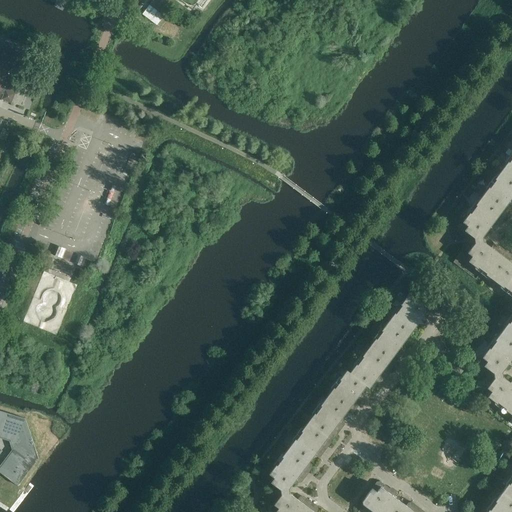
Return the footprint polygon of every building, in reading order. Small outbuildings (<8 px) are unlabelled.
[(165,16),(148,4),(141,13),(158,25),(165,16)] [(11,103),(29,58),(2,47),(0,52),(0,92),(1,91),(5,93),(2,99),(11,103)] [(0,137),(6,140),(8,133),(2,131),(0,136),(0,137)] [(511,158),(509,163),(508,162),(501,170),(511,178),(511,158)] [(511,178),(501,170),(495,179),(496,180),(490,188),(489,188),(483,196),(502,210),(508,203),(511,205),(511,203),(511,178)] [(509,262),(511,258),(511,255),(500,246),(498,248),(494,245),(491,248),(483,242),(483,240),(482,237),(488,229),(491,231),(495,226),(497,228),(506,216),(505,213),(502,210),(483,196),(476,205),(477,205),(470,214),(469,213),(463,222),(468,226),(464,230),(474,238),(475,242),(475,243),(468,253),(472,256),(468,261),(477,268),(478,267),(482,270),(487,273),(486,274),(495,281),(509,262)] [(511,263),(509,262),(495,281),(503,287),(504,286),(511,292),(511,293),(511,263)] [(420,326),(432,310),(433,310),(432,307),(412,292),(410,292),(401,305),(402,305),(399,310),(396,314),(395,313),(388,322),(408,336),(417,324),(420,326)] [(511,319),(509,323),(508,323),(502,331),(511,338),(511,319)] [(402,344),(408,336),(388,322),(382,330),(383,331),(376,340),(375,339),(369,347),(392,364),(395,364),(404,352),(401,351),(405,346),(402,344)] [(511,414),(511,381),(511,383),(502,377),(502,375),(502,372),(508,364),(511,366),(511,364),(511,338),(502,331),(495,340),(496,341),(490,349),(489,348),(482,357),(487,361),(484,366),(494,373),(494,376),(494,378),(487,388),(492,391),(488,396),(497,403),(498,402),(502,405),(506,408),(505,409),(511,414)] [(384,379),(392,367),(392,364),(369,347),(363,356),(364,357),(360,361),(357,365),(356,364),(350,373),(366,385),(369,388),(375,380),(378,382),(382,377),(384,379)] [(360,393),(366,385),(350,373),(347,370),(340,379),(341,380),(335,389),(334,388),(327,397),(347,411),(346,411),(350,414),(353,413),(362,402),(360,400),(363,395),(360,393)] [(341,419),(346,411),(347,411),(327,397),(321,405),(322,406),(319,410),(315,414),(314,413),(308,422),(331,439),(334,439),(343,427),(341,426),(344,421),(341,419)] [(0,472),(18,486),(38,458),(25,419),(0,410),(0,438),(9,441),(12,450),(0,465),(0,472)] [(331,442),(331,439),(308,422),(302,431),(303,431),(300,436),(296,440),(295,439),(289,447),(309,462),(314,455),(317,457),(321,452),(323,454),(331,442)] [(316,511),(318,510),(318,507),(306,498),(305,500),(300,496),(298,500),(290,493),(289,491),(289,488),(295,480),(298,483),(302,478),(304,480),(312,468),(312,464),(309,462),(289,447),(282,456),(284,457),(277,465),(276,465),(269,474),(274,478),(271,482),(281,489),(281,492),(282,494),(274,504),(279,508),(275,511),(316,511)] [(511,480),(509,484),(508,484),(502,492),(511,499),(511,480)] [(401,511),(406,506),(394,497),(396,493),(380,481),(377,482),(362,501),(363,504),(373,511),(375,511),(376,511),(401,511)] [(511,511),(511,499),(502,492),(495,501),(496,502),(490,510),(489,509),(486,511),(511,511)] [(422,511),(423,511),(412,502),(408,503),(406,506),(401,511),(422,511)]
